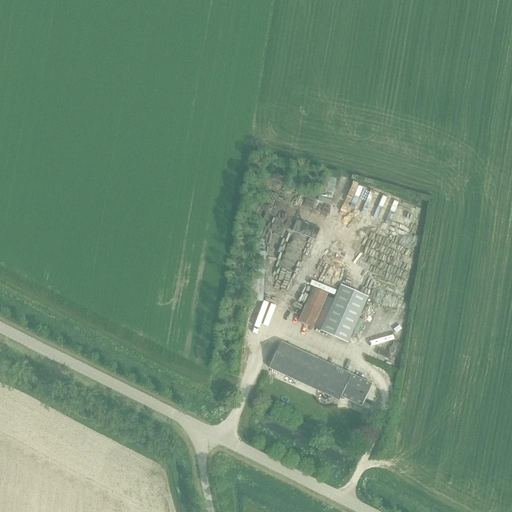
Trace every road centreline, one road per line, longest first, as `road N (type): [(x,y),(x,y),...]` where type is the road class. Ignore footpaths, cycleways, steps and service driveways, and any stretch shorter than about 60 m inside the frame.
road 1 (unknown): [(355,505),(395,429),(391,382),(284,334),(268,354),(245,429),(231,443)]
road 2 (unclassified): [(195,425),(0,326)]
road 3 (unclassified): [(368,511),(195,425)]
